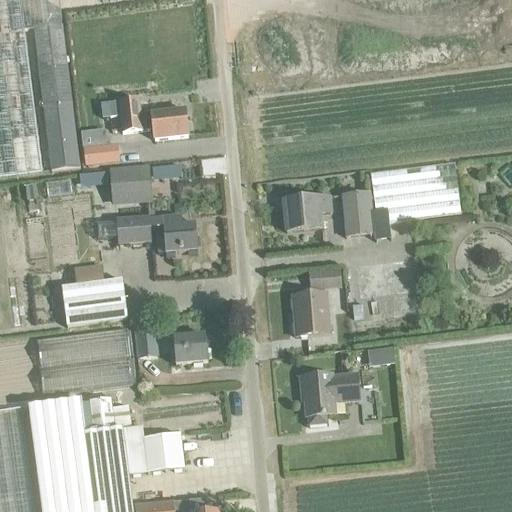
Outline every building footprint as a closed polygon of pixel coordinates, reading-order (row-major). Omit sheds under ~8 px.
[(0,179),(17,177),(42,174),(24,32),(33,31),(61,28),(58,0),(30,0),(20,1),(20,2),(0,4),(0,179)] [(51,173),(79,169),(61,28),(33,31),(51,173)] [(140,117),(139,106),(138,102),(96,106),(97,121),(120,118),(122,136),(153,132),(154,143),(187,139),(185,119),(184,117),(185,116),(184,112),(140,117)] [(87,167),(117,163),(116,148),(85,151),(87,167)] [(181,166),(153,167),(154,181),(182,180),(181,166)] [(147,171),(111,174),(114,205),(145,203),(150,202),(148,188),(147,171)] [(81,187),(106,186),(106,174),(81,175),(81,187)] [(369,196),(341,198),(345,240),(373,237),(369,196)] [(286,235),(322,231),(320,216),(330,215),(329,200),(283,204),(286,235)] [(181,219),(116,224),(118,247),(151,244),(150,231),(162,230),(165,256),(197,253),(195,226),(182,227),(181,219)] [(310,292),(340,289),(339,273),(309,276),(310,292)] [(67,330),(127,322),(121,282),(61,290),(67,330)] [(294,322),(294,328),(295,340),(329,337),(326,296),(292,299),(293,315),(294,315),(295,322),(294,322)] [(137,358),(149,356),(149,350),(156,349),(154,331),(134,334),(137,358)] [(131,332),(39,339),(43,393),(135,386),(131,332)] [(175,367),(207,365),(205,337),(172,340),(175,367)] [(369,351),(369,367),(394,366),(394,350),(369,351)] [(299,380),(301,398),(304,398),(306,420),(307,420),(308,428),(326,426),(325,418),(335,417),(334,405),(359,403),(357,377),(331,379),(331,377),(299,380)] [(111,411),(110,402),(89,404),(93,436),(122,432),(130,430),(129,419),(127,409),(111,411)] [(78,403),(0,413),(0,511),(134,511),(135,508),(132,508),(128,478),(147,476),(143,441),(141,430),(93,436),(82,437),(78,403)] [(147,476),(184,471),(182,459),(179,437),(143,441),(147,476)] [(135,508),(134,511),(189,511),(188,503),(135,508)]
